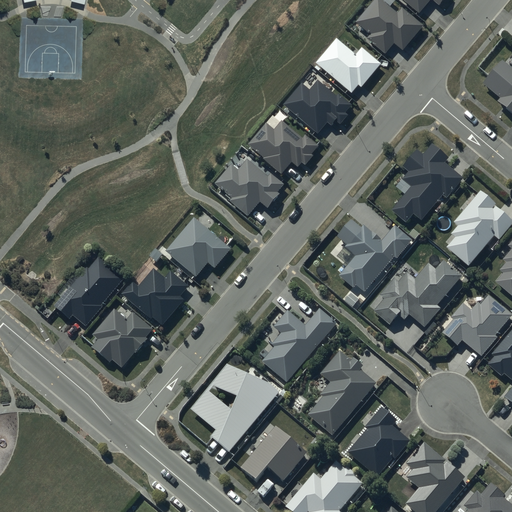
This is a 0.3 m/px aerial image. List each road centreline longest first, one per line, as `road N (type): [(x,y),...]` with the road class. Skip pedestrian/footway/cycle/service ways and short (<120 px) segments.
road 1 (unclassified): [(418,86),(127,431)]
road 2 (unclassified): [(0,322),(127,431)]
road 3 (unclassified): [(127,431),(220,511)]
road 4 (residential): [(418,86),(511,164)]
